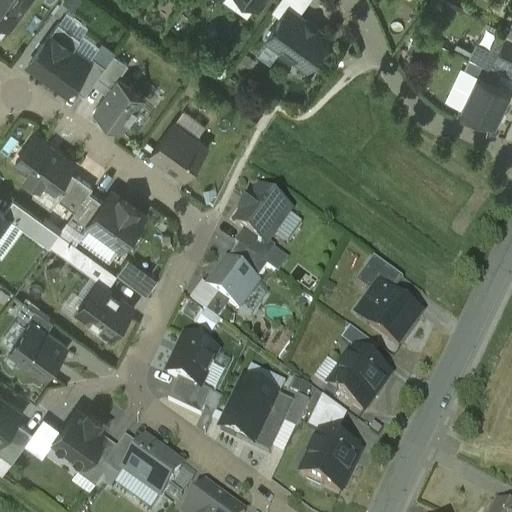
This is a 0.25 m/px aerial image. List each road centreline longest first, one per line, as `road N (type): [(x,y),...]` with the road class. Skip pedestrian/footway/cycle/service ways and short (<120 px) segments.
road 1 (residential): [(128,378),(193,224),(29,102)]
road 2 (tertiary): [(511,250),(387,511)]
road 3 (residential): [(511,156),(419,110),(378,57),(351,0)]
road 4 (residential): [(289,511),(139,400),(128,378)]
